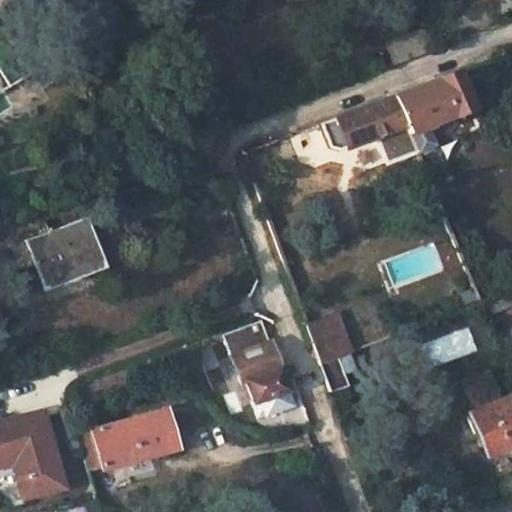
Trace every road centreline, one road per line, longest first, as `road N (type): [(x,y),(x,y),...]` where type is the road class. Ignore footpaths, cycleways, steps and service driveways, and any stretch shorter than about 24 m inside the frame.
road 1 (residential): [(511,33),(219,142),(352,511)]
road 2 (track): [(0,174),(64,149),(90,124),(94,30),(82,0)]
